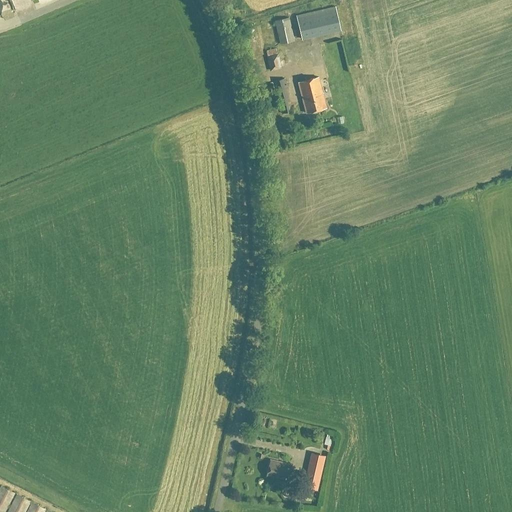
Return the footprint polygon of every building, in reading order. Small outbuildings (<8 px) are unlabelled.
[(335,7),(296,16),(302,40),(341,30),(335,7)] [(289,18),(275,21),(280,44),(294,41),(289,18)] [(281,68),(277,55),(276,49),(266,51),(268,57),(271,71),(281,68)] [(299,82),(306,114),(326,109),(318,77),(299,82)] [(293,111),(285,79),(274,82),(282,114),(293,111)] [(314,459),(310,473),(313,474),(310,483),(318,485),(324,462),(314,459)] [(291,465),(270,460),(266,478),(288,482),(291,465)] [(0,511),(4,511),(14,494),(0,486),(0,511)] [(25,511),(31,502),(16,494),(7,511),(25,511)] [(44,511),(45,510),(31,503),(26,511),(44,511)]
